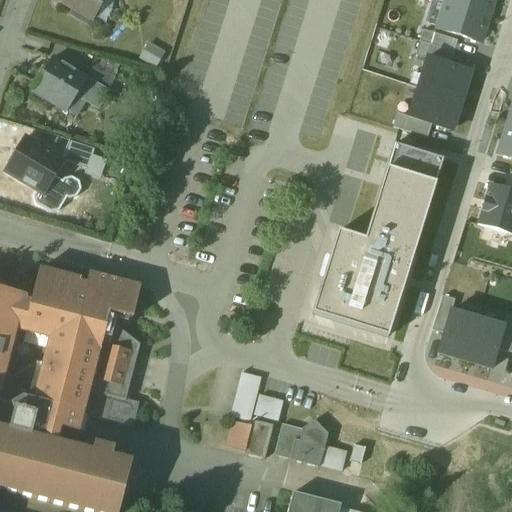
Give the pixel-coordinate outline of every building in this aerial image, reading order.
[(105,0),(63,0),(61,3),(93,22),(105,0)] [(492,0),(447,0),(446,4),(488,17),(492,0)] [(480,43),(488,17),(446,4),(438,31),(480,43)] [(430,57),(454,59),(456,39),(432,36),(430,57)] [(119,67),(95,59),(92,71),(116,78),(119,67)] [(87,81),(53,60),(33,92),(62,111),(72,95),(98,110),(108,94),(108,93),(87,81)] [(470,74),(426,60),(417,90),(461,103),(470,74)] [(92,71),(91,71),(88,81),(87,80),(87,81),(108,93),(116,78),(92,71)] [(452,133),(461,103),(417,90),(408,119),(452,133)] [(511,163),(511,131),(505,129),(495,158),(511,163)] [(442,155),(445,142),(399,133),(396,146),(442,155)] [(62,163),(25,141),(6,173),(38,192),(35,198),(37,205),(51,214),(59,212),(67,199),(69,200),(76,198),(80,191),(79,184),(71,179),(64,181),(63,183),(54,178),(63,163),(62,163)] [(94,152),(70,144),(62,163),(63,163),(87,171),(94,152)] [(364,242),(337,233),(311,316),(387,340),(443,161),(394,146),(364,242)] [(475,226),(511,236),(511,186),(489,179),(475,226)] [(26,302),(24,302),(5,376),(12,378),(36,364),(43,365),(55,316),(103,328),(108,321),(107,321),(109,315),(132,321),(140,288),(89,275),(87,286),(80,284),(81,281),(40,270),(31,304),(26,302)] [(2,292),(0,291),(0,491),(2,492),(80,511),(117,511),(130,463),(128,462),(128,463),(111,459),(113,451),(95,446),(93,454),(57,445),(44,441),(0,429),(0,393),(1,394),(2,392),(1,392),(5,376),(24,302),(26,302),(26,299),(2,292)] [(438,356),(464,363),(476,320),(450,312),(438,356)] [(103,328),(55,316),(43,365),(36,364),(12,378),(5,376),(1,392),(2,392),(1,394),(0,393),(0,429),(44,441),(45,440),(31,436),(37,416),(33,415),(37,404),(56,409),(57,409),(57,408),(66,411),(84,416),(107,422),(112,398),(126,402),(126,401),(140,346),(108,321),(103,328)] [(503,328),(476,320),(464,363),(491,371),(503,328)] [(244,378),(232,424),(251,429),(253,423),(263,383),(244,378)] [(139,405),(126,401),(126,402),(112,398),(107,422),(134,429),(139,405)] [(56,409),(37,404),(33,415),(37,416),(31,436),(45,440),(44,441),(57,445),(61,430),(66,411),(57,408),(57,409),(56,409)] [(84,416),(66,411),(61,430),(78,435),(84,416)] [(273,428),(253,423),(251,429),(245,453),(244,456),(264,462),(273,428)] [(328,437),(314,423),(302,431),(299,443),(324,449),(328,437)] [(251,429),(232,424),(226,448),(245,453),(251,429)] [(282,426),(274,457),(290,462),(295,442),(299,443),(302,431),(282,426)] [(299,443),(295,442),(290,462),(319,469),(324,449),(299,443)] [(338,463),(327,460),(324,471),(335,474),(338,463)] [(340,508),(293,495),(288,511),(339,511),(340,510),(340,508)]
